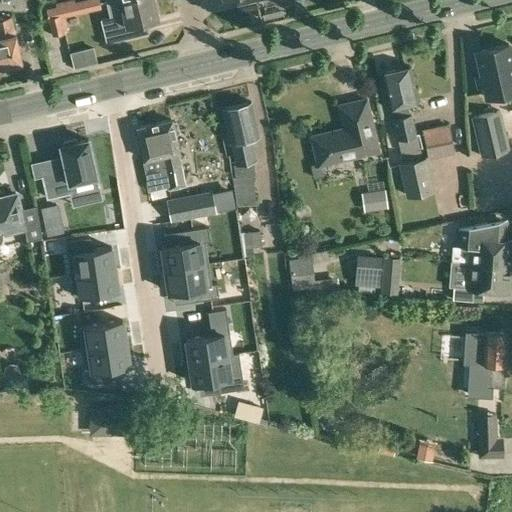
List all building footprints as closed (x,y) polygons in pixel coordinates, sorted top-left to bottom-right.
[(65,12),(100,3),(99,0),(84,0),(75,2),(74,0),(70,0),(55,3),(56,6),(46,9),(47,16),(65,12)] [(153,0),(113,0),(106,2),(109,16),(101,18),(107,42),(130,36),(128,26),(158,19),(153,0)] [(65,12),(66,16),(101,8),(100,3),(65,12)] [(64,17),(66,16),(65,12),(47,16),(48,18),(52,35),(64,33),(64,32),(67,31),(64,17)] [(275,37),(288,33),(287,28),(308,22),(306,13),(271,23),(275,37)] [(14,34),(11,17),(0,19),(0,67),(22,62),(15,33),(14,34)] [(476,51),(486,97),(511,91),(511,49),(510,50),(508,43),(476,51)] [(409,113),(407,102),(418,100),(410,65),(381,72),(389,106),(390,106),(393,117),(392,117),(397,139),(398,139),(401,152),(422,147),(419,132),(416,133),(411,113),(409,113)] [(318,165),(379,150),(366,98),(338,105),(344,128),(311,136),(318,165)] [(235,205),(255,202),(252,175),(255,174),(253,161),(257,160),(251,136),(258,134),(250,101),(222,108),(230,141),(234,164),(233,164),(234,177),(232,177),(235,205)] [(472,117),(481,155),(509,149),(499,110),(472,117)] [(178,151),(174,135),(179,132),(177,121),(171,120),(137,127),(144,159),(142,162),(148,190),(167,186),(168,190),(186,187),(179,151),(178,151)] [(455,126),(434,126),(435,159),(464,158),(463,139),(456,139),(455,126)] [(66,168),(42,174),(42,175),(47,197),(69,192),(99,185),(88,139),(77,141),(76,138),(63,141),(64,144),(60,145),(63,154),(66,168)] [(406,197),(435,190),(427,156),(398,163),(406,197)] [(364,211),(387,207),(385,188),(361,192),(364,211)] [(170,222),(216,212),(211,189),(165,199),(170,222)] [(0,196),(0,238),(1,236),(0,234),(26,228),(28,238),(39,236),(35,207),(21,210),(17,193),(0,196)] [(60,216),(44,220),(47,234),(63,230),(60,216)] [(511,266),(511,260),(511,239),(505,239),(507,217),(486,222),(458,227),(457,236),(457,245),(470,246),(469,262),(511,266)] [(185,242),(161,246),(165,268),(208,261),(205,240),(210,240),(208,226),(183,229),(185,242)] [(244,248),(261,246),(259,229),(242,231),(244,248)] [(111,246),(67,252),(71,274),(114,267),(111,246)] [(289,259),(292,290),(338,285),(337,276),(314,279),(311,253),(297,254),(297,258),(289,259)] [(399,275),(401,258),(384,256),(382,274),(399,275)] [(208,261),(165,268),(168,291),(192,287),(194,300),(218,296),(216,282),(211,283),(208,261)] [(509,292),(511,266),(469,262),(467,287),(453,286),(452,299),(472,300),(473,289),(509,292)] [(114,267),(71,274),(74,295),(117,288),(114,267)] [(211,334),(186,338),(189,360),(238,352),(232,353),(225,308),(207,310),(211,334)] [(122,319),(79,326),(82,348),(126,341),(122,319)] [(468,330),(466,362),(471,363),(469,394),(489,395),(490,386),(504,386),(505,363),(507,332),(484,331),(468,330)] [(126,341),(82,348),(85,370),(129,363),(126,341)] [(238,352),(189,360),(192,382),(217,378),(219,391),(244,387),(238,352)] [(20,372),(19,369),(18,366),(16,364),(14,363),(12,363),(9,363),(7,364),(5,365),(3,368),(3,370),(3,374),(0,374),(0,391),(29,388),(27,372),(20,372)] [(238,400),(234,415),(243,417),(247,418),(258,421),(262,406),(238,400)] [(89,434),(138,434),(137,404),(88,404),(89,434)] [(489,415),(477,416),(478,455),(491,454),(489,415)] [(377,451),(393,455),(395,446),(380,442),(377,451)] [(419,443),(417,457),(432,460),(434,446),(419,443)]
